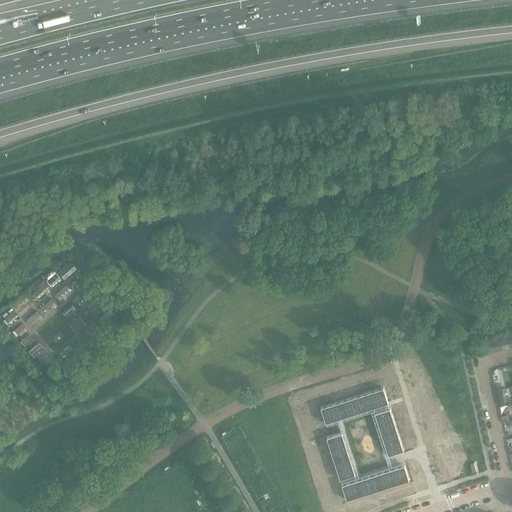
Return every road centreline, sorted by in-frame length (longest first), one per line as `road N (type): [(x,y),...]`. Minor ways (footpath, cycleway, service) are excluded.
road 1 (motorway): [(0,134),(267,67),(511,29)]
road 2 (motorway): [(0,73),(316,0)]
road 3 (residential): [(506,487),(484,366),(511,357)]
